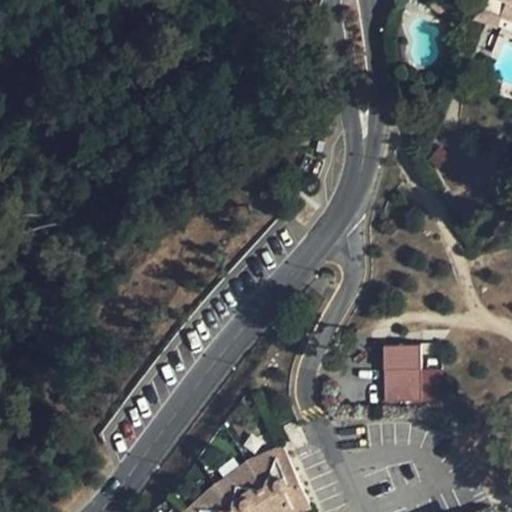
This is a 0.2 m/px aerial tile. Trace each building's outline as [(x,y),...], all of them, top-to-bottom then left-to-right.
[(459,5),(452,0),(433,0),(429,6),(447,20),(459,5)] [(511,0),(487,0),(484,7),(502,14),(511,18),(511,0)] [(497,27),(502,14),(484,7),(479,5),(474,18),(497,27)] [(386,342),(386,400),(422,399),(422,342),(386,342)] [(299,511),(309,507),(280,443),(247,462),(218,484),(189,509),(185,511),(299,511)] [(435,483),(425,487),(420,496),(424,507),(435,511),(445,507),(450,498),(447,488),(435,483)] [(435,511),(433,511),(476,511),(470,496),(445,507),(435,511)]
